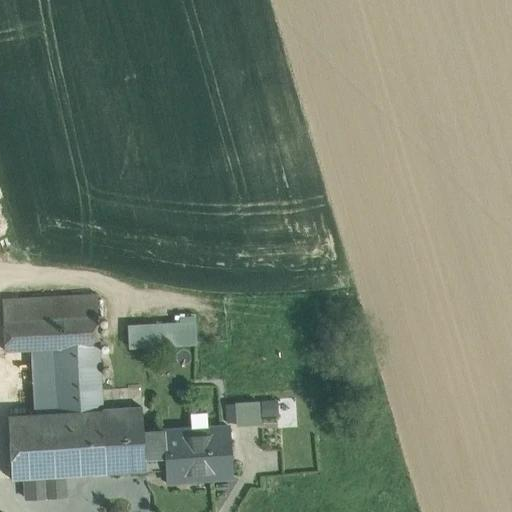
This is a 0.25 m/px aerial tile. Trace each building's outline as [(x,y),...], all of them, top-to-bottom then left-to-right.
[(96,294),(1,299),(3,319),(0,319),(1,321),(3,321),(4,351),(54,348),(74,347),(77,392),(62,393),(63,413),(57,413),(7,416),(11,477),(10,477),(10,479),(24,478),(64,475),(90,474),(87,411),(102,411),(102,409),(101,389),(98,351),(96,294)] [(194,314),(143,318),(144,326),(128,327),(129,346),(195,342),(194,314)] [(74,347),(54,348),(57,413),(63,413),(62,393),(77,392),(74,347)] [(230,421),(276,419),(275,397),(229,399),(230,421)] [(141,406),(102,409),(102,411),(87,411),(90,474),(145,470),(143,432),(141,406)] [(229,426),(162,431),(165,469),(165,481),(232,476),(229,426)] [(162,431),(143,432),(145,470),(165,469),(162,431)] [(64,475),(24,478),(26,498),(66,496),(64,475)]
